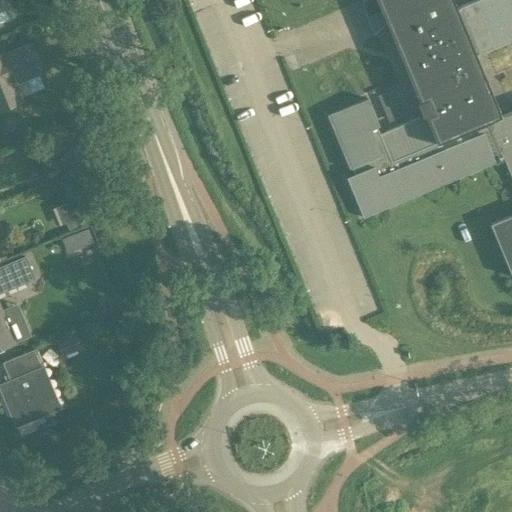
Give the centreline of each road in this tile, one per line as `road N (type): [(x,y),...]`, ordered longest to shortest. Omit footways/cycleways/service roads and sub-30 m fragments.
road 1 (secondary): [(270,395),(246,360),(213,257),(150,127)]
road 2 (secondary): [(150,127),(224,367),(228,406)]
road 3 (secondary): [(150,127),(98,0)]
road 4 (residential): [(211,435),(104,497)]
